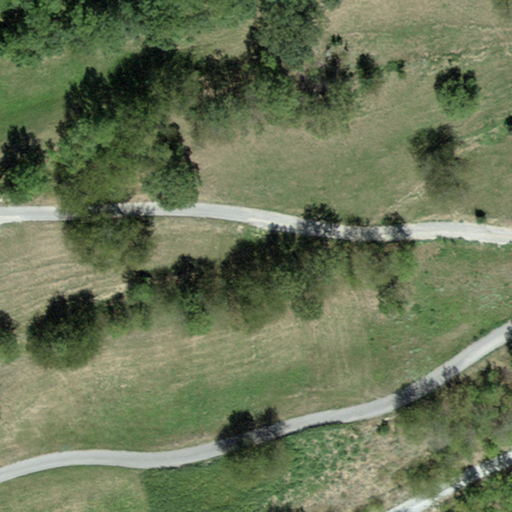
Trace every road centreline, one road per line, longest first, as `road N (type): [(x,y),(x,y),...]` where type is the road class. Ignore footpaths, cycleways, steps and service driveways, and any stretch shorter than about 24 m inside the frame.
road 1 (unclassified): [(0,475),(71,458),(171,459),(377,408),(424,388),(511,329)]
road 2 (unclassified): [(511,235),(365,234),(157,207),(0,213)]
road 3 (track): [(402,511),(511,459)]
